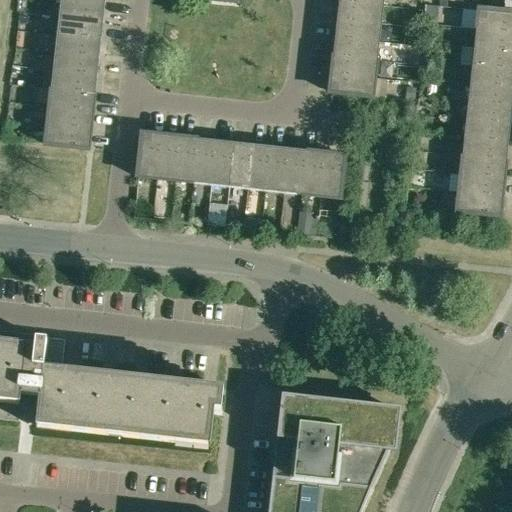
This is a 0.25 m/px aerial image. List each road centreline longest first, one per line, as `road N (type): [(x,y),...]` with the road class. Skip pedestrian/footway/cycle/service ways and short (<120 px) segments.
road 1 (residential): [(257,347),(0,319)]
road 2 (residential): [(480,372),(266,266)]
road 3 (residential): [(239,511),(257,347)]
road 4 (residential): [(291,119),(129,101)]
road 5 (residential): [(409,511),(480,372)]
road 6 (residential): [(266,266),(113,248)]
road 7 (residential): [(113,248),(129,101)]
